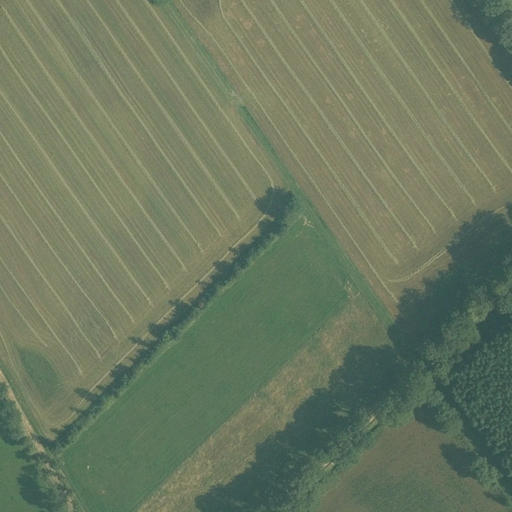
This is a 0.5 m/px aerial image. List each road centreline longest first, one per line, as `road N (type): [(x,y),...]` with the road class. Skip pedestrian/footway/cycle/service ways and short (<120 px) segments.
road 1 (track): [(419,368),(265,511)]
road 2 (track): [(419,368),(511,495)]
road 3 (track): [(73,511),(0,380)]
road 4 (track): [(511,280),(419,368)]
